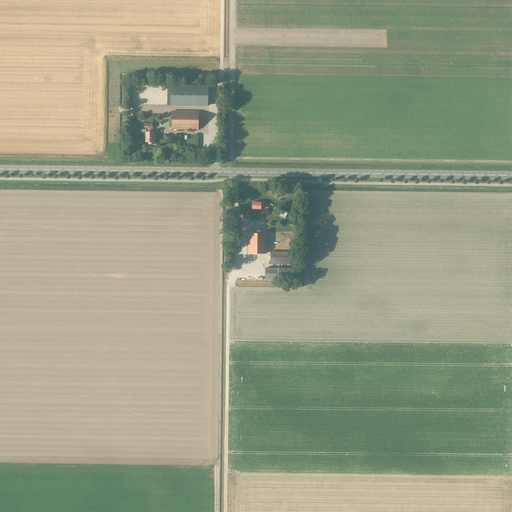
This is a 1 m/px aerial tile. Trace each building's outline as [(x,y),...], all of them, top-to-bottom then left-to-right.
[(171,105),(208,106),(208,86),(171,86),(171,105)] [(198,130),(198,112),(172,111),(171,129),(198,130)] [(152,124),(144,124),(144,129),(146,129),(146,132),(144,132),(144,137),(146,137),(145,142),(148,142),(148,144),(154,144),(154,138),(153,138),(153,132),(151,132),(151,129),(152,129),(152,124)] [(266,234),(248,234),(248,254),(265,254),(266,234)] [(289,265),(289,252),(270,252),(270,264),(289,265)] [(293,280),(294,268),(265,268),(265,279),(293,280)]
